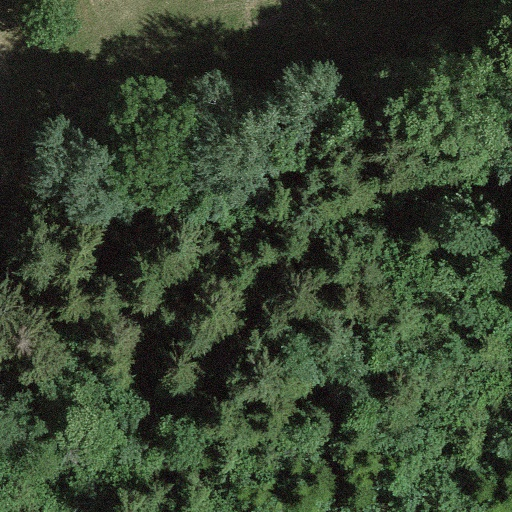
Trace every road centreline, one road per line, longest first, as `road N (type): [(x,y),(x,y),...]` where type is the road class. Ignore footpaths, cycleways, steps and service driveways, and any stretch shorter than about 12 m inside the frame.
road 1 (track): [(0,195),(250,216),(358,209),(511,161)]
road 2 (track): [(243,511),(133,418),(0,258)]
